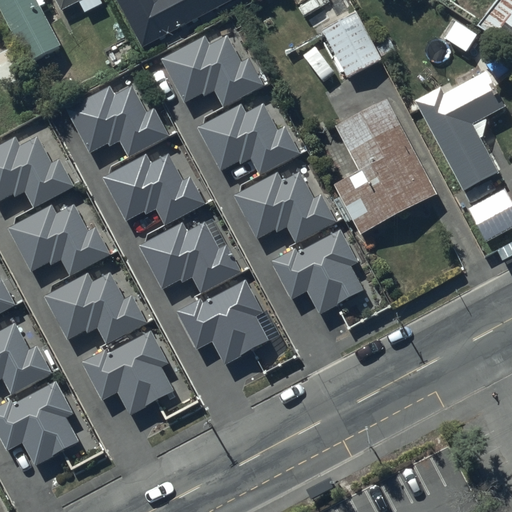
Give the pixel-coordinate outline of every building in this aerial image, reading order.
[(64,48),(37,0),(1,0),(0,1),(0,6),(32,65),(64,48)] [(56,0),(64,13),(82,3),(88,14),(105,5),(102,0),(56,0)] [(118,0),(148,51),(240,0),(118,0)] [(511,0),(500,0),(479,27),(510,50),(511,47),(511,0)] [(383,61),(356,13),(322,32),(349,80),(383,61)] [(222,116),(199,71),(182,80),(176,69),(154,81),(160,93),(158,94),(181,138),(222,116)] [(507,109),(487,72),(446,94),(442,88),(416,103),(464,194),(501,175),(474,126),(507,109)] [(438,197),(387,101),(369,111),(362,98),(334,112),(341,125),(336,128),(351,154),(332,164),(342,183),(335,187),(361,237),(438,197)] [(116,146),(94,101),(55,121),(77,166),(79,165),(96,200),(111,193),(93,157),(116,146)] [(355,256),(283,121),(248,140),(266,175),(247,185),(300,285),(355,256)] [(240,259),(199,184),(151,210),(188,279),(193,316),(192,316),(192,315),(191,315),(190,315),(190,314),(189,314),(189,315),(188,315),(187,315),(186,315),(186,316),(185,316),(185,317),(185,318),(184,319),(184,320),(185,320),(185,321),(185,322),(186,323),(187,323),(187,324),(188,324),(189,324),(190,324),(191,324),(192,324),(192,323),(193,323),(248,314),(240,259)] [(511,229),(511,198),(507,189),(469,209),(486,243),(511,229)] [(110,234),(89,196),(52,217),(73,255),(110,234)] [(157,363),(115,274),(66,298),(81,328),(80,328),(79,328),(78,328),(77,328),(76,328),(75,328),(74,328),(73,328),(72,328),(71,329),(70,329),(69,330),(68,330),(67,331),(67,332),(66,332),(65,333),(65,334),(64,335),(63,336),(63,337),(63,338),(62,339),(62,340),(62,341),(62,342),(62,343),(62,344),(62,345),(62,346),(63,347),(63,348),(58,351),(81,399),(157,363)]
